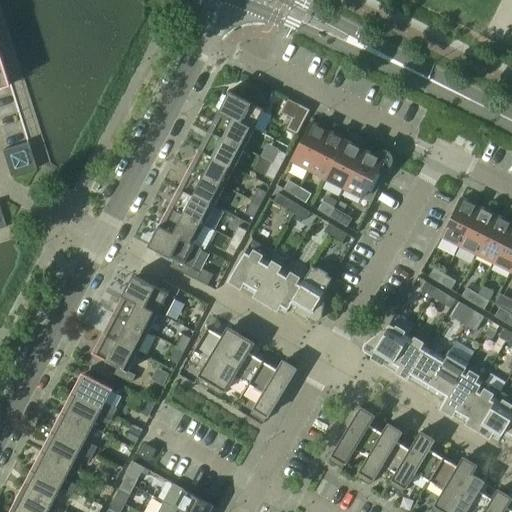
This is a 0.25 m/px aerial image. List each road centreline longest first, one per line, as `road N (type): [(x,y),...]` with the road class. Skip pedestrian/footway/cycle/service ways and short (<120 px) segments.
road 1 (residential): [(239,511),(434,151)]
road 2 (residential): [(98,240),(205,38)]
road 3 (residential): [(398,133),(205,38)]
road 4 (residential): [(0,423),(98,240)]
road 5 (secondary): [(511,121),(365,47)]
road 6 (secondary): [(238,0),(339,46),(365,47)]
